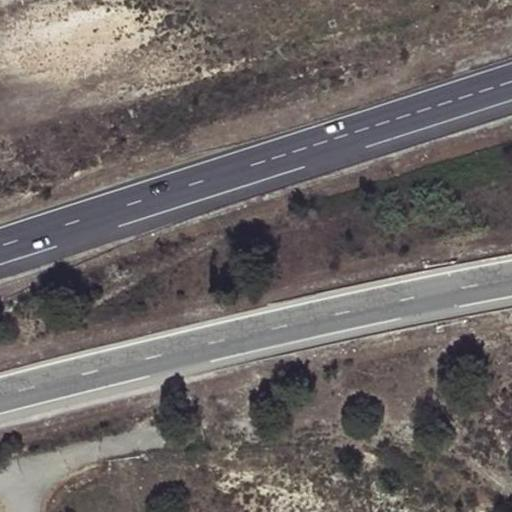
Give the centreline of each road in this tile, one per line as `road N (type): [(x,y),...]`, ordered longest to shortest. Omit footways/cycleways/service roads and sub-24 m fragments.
road 1 (motorway): [(0,248),(511,82)]
road 2 (motorway): [(0,396),(511,277)]
road 3 (track): [(158,439),(283,429),(431,444),(511,487)]
road 4 (residential): [(158,439),(23,468)]
